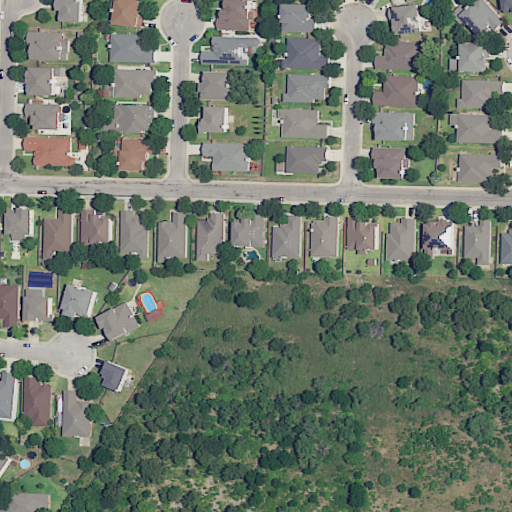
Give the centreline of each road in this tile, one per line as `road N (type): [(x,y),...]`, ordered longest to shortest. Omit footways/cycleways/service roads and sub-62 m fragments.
road 1 (residential): [(0,184),(511,199)]
road 2 (residential): [(5,185),(9,11),(16,0)]
road 3 (residential): [(353,195),(357,20)]
road 4 (residential): [(178,190),(183,16)]
